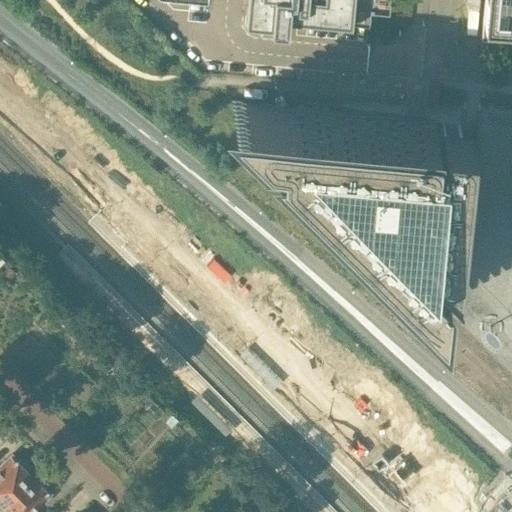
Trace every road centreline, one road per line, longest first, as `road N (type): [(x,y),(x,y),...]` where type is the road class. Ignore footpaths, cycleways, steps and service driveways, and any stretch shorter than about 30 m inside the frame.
road 1 (residential): [(139,511),(0,372)]
road 2 (residential): [(511,77),(449,72),(439,62),(445,0)]
